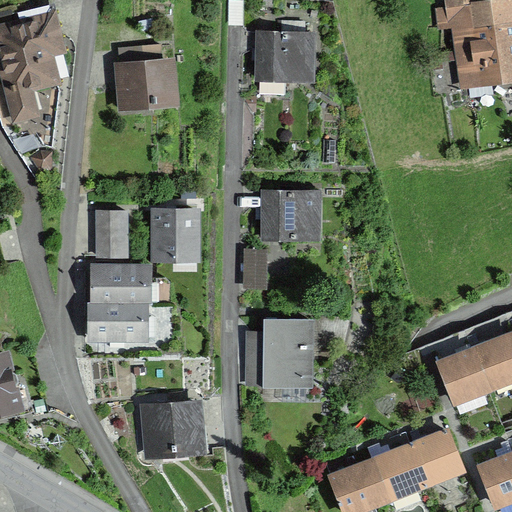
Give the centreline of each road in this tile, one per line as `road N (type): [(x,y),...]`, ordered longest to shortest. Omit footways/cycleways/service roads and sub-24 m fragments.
road 1 (residential): [(92,0),(75,121),(62,340),(76,401),(138,511)]
road 2 (residential): [(231,73),(227,373),(244,511)]
